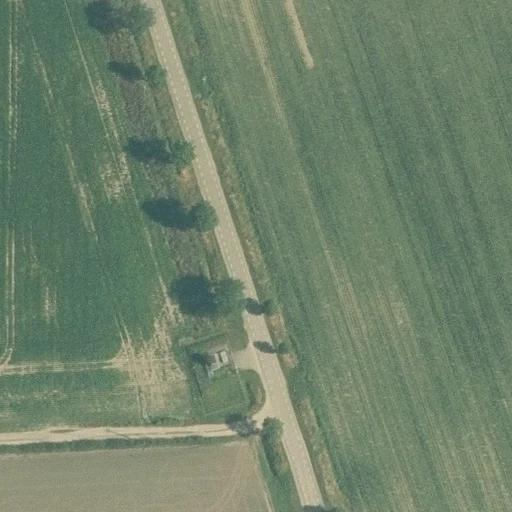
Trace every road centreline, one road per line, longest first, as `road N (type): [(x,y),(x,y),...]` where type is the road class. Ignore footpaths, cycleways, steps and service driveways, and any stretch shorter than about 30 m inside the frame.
road 1 (unclassified): [(321,511),(156,0)]
road 2 (track): [(292,419),(0,443)]
